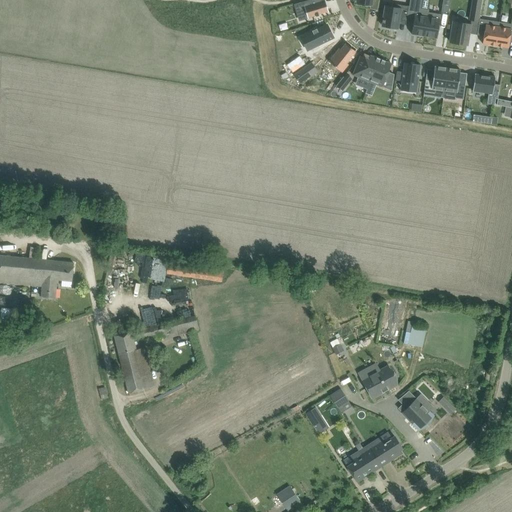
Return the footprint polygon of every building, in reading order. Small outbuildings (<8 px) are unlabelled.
[(296,8),(299,16),(311,12),(312,17),(316,16),(319,15),(329,12),(325,0),(307,0),(294,4),(295,8),(296,8)] [(409,0),(409,6),(407,18),(414,19),(412,34),(424,36),(428,12),(429,12),(429,10),(420,8),(421,0),(409,0)] [(443,0),(441,11),(448,12),(450,0),(443,0)] [(473,0),(470,20),(479,21),(480,18),(482,0),(473,0)] [(382,22),(383,22),(382,26),(397,28),(399,19),(407,21),(407,18),(409,6),(386,2),(383,19),(382,19),(382,20),(383,20),(383,22),(382,22)] [(428,12),(424,36),(437,38),(441,14),(429,12),(428,12)] [(499,22),(495,45),(508,47),(511,32),(511,31),(511,17),(511,23),(499,22)] [(479,21),(477,35),(484,36),(483,43),(495,45),(499,22),(480,18),(479,21)] [(450,42),(467,45),(470,24),(453,21),(450,42)] [(313,31),(304,36),(311,51),(319,46),(318,44),(333,37),(327,24),(317,29),(317,28),(312,30),(313,31)] [(339,48),(329,61),(342,72),(348,64),(347,62),(356,51),(346,43),(341,49),(339,48)] [(303,66),(312,58),(309,54),(300,62),(303,66)] [(360,55),(353,75),(370,82),(380,59),(370,55),(369,58),(360,55)] [(380,59),(370,82),(392,90),(393,74),(388,72),(392,63),(380,59)] [(312,62),(301,69),(307,78),(309,76),(310,77),(318,71),(312,62)] [(418,87),(421,65),(404,62),(401,84),(418,87)] [(433,79),(426,78),(424,94),(435,95),(436,88),(445,89),(448,67),(435,65),(433,79)] [(460,68),(448,67),(445,89),(456,91),(455,97),(463,98),(465,84),(459,83),(460,68)] [(301,69),(294,74),(300,83),(307,78),(301,69)] [(495,76),(475,74),(473,90),(488,93),(487,103),(494,104),(496,98),(498,98),(500,85),(494,84),(495,76)] [(343,76),(336,85),(342,91),(350,81),(343,76)] [(293,90),(299,87),(293,77),(288,80),(293,90)] [(511,101),(499,99),(498,105),(511,107),(511,116),(511,118),(511,101)] [(396,107),(415,109),(416,102),(396,100),(396,107)] [(40,220),(65,224),(69,203),(44,198),(40,220)] [(0,255),(0,282),(43,286),(42,297),(55,298),(57,280),(72,281),(74,262),(0,255)] [(168,262),(167,273),(222,282),(224,271),(168,262)] [(142,337),(144,343),(199,329),(195,316),(134,331),(136,339),(142,337)] [(428,329),(414,325),(414,322),(410,320),(404,342),(423,347),(428,329)] [(132,332),(124,334),(114,336),(129,393),(154,386),(145,347),(136,350),(132,332)] [(363,379),(372,397),(382,392),(389,389),(388,388),(397,384),(387,366),(363,379)] [(334,392),(330,395),(339,410),(344,407),(334,392)] [(402,412),(419,429),(433,415),(424,406),(428,401),(421,394),(402,412)] [(455,410),(449,404),(445,408),(450,414),(455,410)] [(315,407),(306,412),(315,425),(319,433),(328,427),(324,420),(315,407)] [(402,448),(401,445),(395,436),(384,443),(380,437),(363,448),(366,453),(371,450),(382,466),(402,453),(400,450),(402,448)] [(354,462),(347,466),(357,481),(382,466),(371,450),(366,453),(363,448),(363,447),(359,442),(355,445),(358,450),(359,451),(351,456),(354,462)] [(286,488),(277,494),(279,498),(283,503),(288,510),(297,504),(301,502),(290,485),(286,488)]
